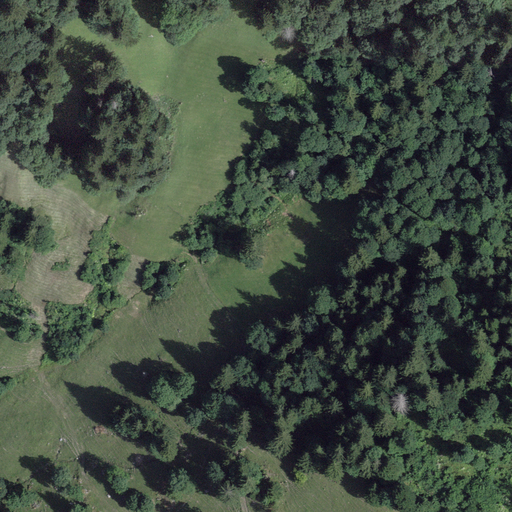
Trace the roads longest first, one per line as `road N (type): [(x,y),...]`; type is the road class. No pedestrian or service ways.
road 1 (track): [(245,511),(235,458),(244,343)]
road 2 (track): [(244,343),(242,328),(186,251),(133,241)]
